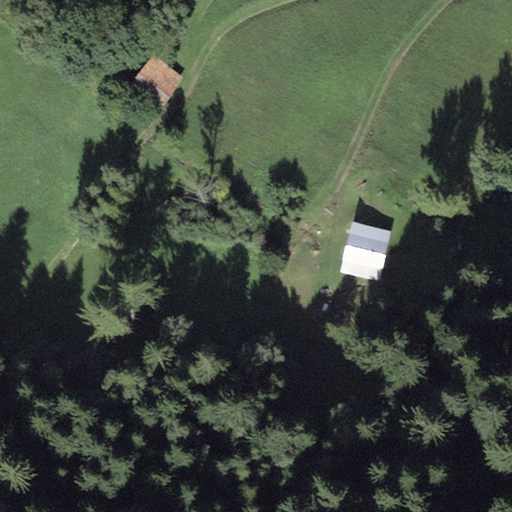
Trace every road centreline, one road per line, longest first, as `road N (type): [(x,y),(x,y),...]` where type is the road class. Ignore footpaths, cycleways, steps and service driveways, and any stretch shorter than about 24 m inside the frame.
road 1 (track): [(0,321),(172,105),(207,40),(246,9),(276,0)]
road 2 (track): [(316,216),(389,69),(447,0)]
